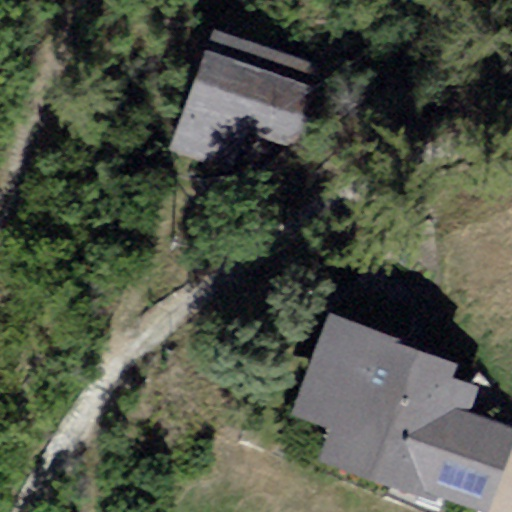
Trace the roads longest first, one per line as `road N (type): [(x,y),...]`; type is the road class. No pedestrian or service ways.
road 1 (track): [(27,511),(64,441),(133,354),(230,271),(511,132)]
road 2 (track): [(83,0),(0,175)]
